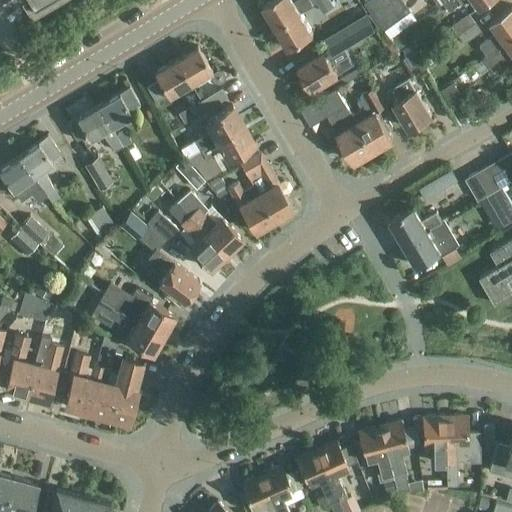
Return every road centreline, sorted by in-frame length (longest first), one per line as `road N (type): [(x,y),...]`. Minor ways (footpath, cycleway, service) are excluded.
road 1 (residential): [(160,464),(178,396),(233,298),(341,217)]
road 2 (residential): [(160,464),(186,466),(360,390),(419,376)]
road 3 (residential): [(341,217),(211,0)]
road 4 (tertiary): [(0,119),(196,0)]
road 5 (residential): [(352,209),(511,112)]
road 6 (residential): [(419,376),(408,310),(352,209)]
road 7 (residential): [(160,464),(0,423)]
